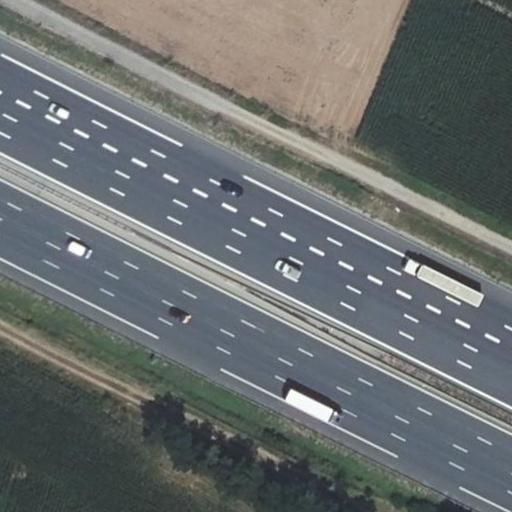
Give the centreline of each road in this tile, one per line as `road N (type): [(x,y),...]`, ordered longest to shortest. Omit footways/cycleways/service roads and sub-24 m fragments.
road 1 (motorway): [(511,362),(0,104)]
road 2 (motorway): [(0,225),(511,480)]
road 3 (track): [(7,0),(511,250)]
road 4 (track): [(356,511),(0,330)]
